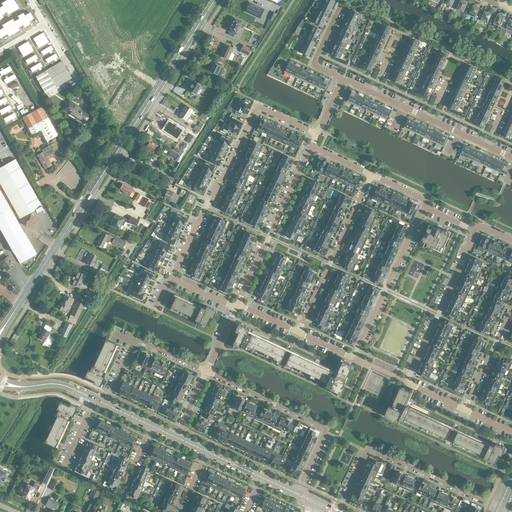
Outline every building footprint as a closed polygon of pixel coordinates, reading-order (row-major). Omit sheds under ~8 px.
[(0,18),(3,17),(2,14),(7,11),(8,14),(19,8),(18,6),(14,0),(7,0),(2,3),(3,6),(0,7),(0,18)] [(106,84),(121,76),(81,0),(48,0),(100,98),(111,92),(106,84)] [(457,0),(454,8),(463,12),(468,3),(468,2),(468,1),(467,1),(467,0),(466,0),(464,0),(463,1),(461,0),(461,1),(459,0),(457,0)] [(328,13),(331,7),(322,2),(319,9),(328,13)] [(255,16),(259,8),(248,3),(247,7),(245,12),(255,16)] [(478,19),(482,10),(479,9),(480,8),(477,7),(478,7),(478,6),(477,5),(476,4),(475,4),(474,4),(474,5),(473,5),(473,7),(470,11),(469,15),(478,19)] [(325,20),(328,13),(319,9),(315,15),(325,20)] [(351,10),(348,15),(358,19),(361,14),(351,10)] [(487,23),(489,20),(491,15),(492,14),(492,13),(492,12),(491,12),(491,11),(490,11),(489,11),(488,11),(488,12),(487,12),(485,11),(485,12),(482,11),(482,10),(478,19),(487,23)] [(502,30),(507,19),(507,18),(507,19),(505,17),(503,16),(503,15),(503,14),(503,13),(502,13),(501,13),(501,12),(500,12),(500,13),(499,13),(499,14),(496,18),(494,23),(493,26),(502,30)] [(4,28),(0,30),(0,37),(7,33),(9,36),(19,30),(18,27),(23,24),(24,27),(30,24),(28,21),(33,18),(30,13),(25,16),(24,13),(18,16),(20,19),(15,22),(13,19),(3,25),(4,28)] [(322,27),(325,20),(315,15),(312,22),(322,27)] [(358,19),(348,15),(346,20),(356,24),(354,23),(356,19),(358,20),(358,19)] [(230,26),(228,31),(230,31),(228,34),(234,37),(235,34),(236,34),(240,27),(243,28),(245,24),(241,23),(242,22),(234,18),(232,23),(230,26)] [(502,30),(507,32),(508,29),(511,31),(511,19),(510,19),(510,20),(508,19),(507,19),(502,30)] [(354,29),(356,24),(346,20),(344,24),(354,29)] [(388,34),(390,28),(380,23),(377,29),(388,34)] [(352,34),(354,29),(344,24),(341,29),(352,34)] [(311,25),(308,32),(317,36),(321,29),(311,25)] [(349,39),(352,34),(341,29),(339,34),(349,39)] [(386,38),(388,34),(377,29),(375,33),(386,38)] [(314,43),(317,36),(308,32),(305,38),(314,43)] [(384,43),(386,38),(375,33),(377,34),(375,39),(384,43)] [(347,44),(349,39),(339,34),(337,39),(347,44)] [(409,37),(407,42),(418,47),(420,42),(409,37)] [(311,49),(314,43),(305,38),(302,45),(311,49)] [(347,44),(337,39),(335,44),(345,49),(347,44)] [(381,47),(384,43),(375,39),(373,43),(381,47)] [(418,47),(407,42),(405,47),(415,52),(418,47)] [(379,52),(381,47),(373,43),(370,48),(379,52)] [(222,50),(220,55),(228,59),(233,48),(225,44),(222,50)] [(342,54),(345,49),(335,44),(332,49),(342,54)] [(251,49),(243,45),(240,52),(248,55),(251,49)] [(311,49),(302,45),(299,51),(308,56),(311,49)] [(415,52),(405,47),(403,52),(413,57),(415,52)] [(377,57),(379,52),(370,48),(368,52),(377,57)] [(342,54),(332,49),(330,54),(331,55),(340,59),(342,54)] [(447,55),(437,50),(434,55),(445,60),(447,55)] [(375,61),(377,57),(368,52),(366,57),(365,56),(364,56),(375,61)] [(413,57),(403,52),(401,56),(411,61),(413,57)] [(443,65),(445,60),(434,55),(436,56),(434,61),(443,65)] [(373,66),(375,61),(364,56),(362,61),(373,66)] [(411,61),(401,56),(398,61),(409,66),(411,61)] [(35,76),(45,93),(72,78),(62,61),(35,76)] [(220,76),(224,68),(221,67),(221,66),(221,65),(213,61),(212,63),(213,64),(210,71),(209,71),(217,75),(217,74),(220,76)] [(371,71),(373,66),(362,61),(360,66),(371,71)] [(409,66),(398,61),(396,66),(407,71),(409,66)] [(440,69),(443,65),(434,61),(432,65),(430,64),(440,69)] [(290,75),(295,66),(288,63),(284,72),(290,75)] [(438,74),(440,69),(430,64),(428,69),(438,74)] [(466,64),(464,69),(475,74),(477,69),(466,64)] [(297,78),(301,69),(295,66),(290,75),(297,78)] [(407,71),(396,66),(394,70),(405,75),(407,71)] [(303,81),(308,72),(301,69),(297,78),(303,81)] [(436,79),(438,74),(428,69),(426,74),(436,79)] [(475,74),(464,69),(462,74),(472,79),(475,74)] [(405,75),(394,70),(392,75),(403,80),(405,75)] [(310,84),(314,75),(308,72),(303,81),(310,84)] [(434,83),(436,79),(426,74),(427,75),(425,79),(424,78),(423,78),(434,83)] [(472,79),(462,74),(460,78),(470,83),(472,79)] [(316,87),(321,78),(314,75),(310,84),(316,87)] [(403,80),(392,75),(390,80),(400,85),(403,80)] [(495,76),(493,81),(503,85),(502,85),(505,80),(495,76)] [(323,91),(328,80),(325,79),(324,79),(321,78),(316,87),(323,91)] [(432,88),(434,83),(423,78),(421,83),(432,88)] [(470,83),(460,78),(457,83),(468,88),(466,87),(468,83),(470,84),(470,83)] [(200,86),(201,85),(203,87),(205,84),(199,81),(198,83),(197,82),(194,81),(192,84),(190,86),(188,90),(191,92),(192,93),(192,92),(193,93),(195,94),(200,86)] [(500,90),(503,85),(493,81),(491,86),(500,90)] [(430,92),(432,88),(421,83),(419,88),(430,92)] [(468,88),(457,83),(455,88),(466,93),(468,88)] [(498,96),(500,90),(491,86),(488,91),(498,96)] [(427,97),(430,92),(419,88),(417,92),(427,97)] [(466,93),(455,88),(453,92),(464,97),(466,93)] [(353,105),(358,95),(354,94),(355,93),(351,91),(346,101),(353,105)] [(495,101),(498,96),(488,91),(486,96),(495,101)] [(464,97),(453,92),(451,97),(460,101),(462,97),(464,97)] [(360,108),(364,98),(358,95),(353,105),(360,108)] [(493,106),(495,101),(486,96),(483,101),(493,106)] [(458,105),(460,101),(451,97),(449,101),(459,106),(458,105)] [(366,111),(371,101),(364,98),(360,108),(366,111)] [(241,105),(239,104),(235,112),(241,115),(242,112),(245,113),(248,108),(250,103),(248,103),(249,101),(246,100),(245,101),(243,100),(241,105)] [(84,122),(85,122),(90,114),(81,109),(81,110),(76,106),(77,105),(70,101),(65,109),(70,113),(71,112),(74,114),(74,115),(84,122)] [(373,114),(377,104),(371,101),(366,111),(373,114)] [(459,106),(449,101),(447,106),(457,111),(459,106)] [(491,111),(493,106),(483,101),(481,106),(491,111)] [(172,102),(168,106),(174,112),(178,109),(172,102)] [(379,117),(384,107),(377,104),(373,114),(379,117)] [(186,105),(185,105),(184,105),(184,106),(183,106),(183,107),(183,108),(184,108),(182,110),(195,119),(196,117),(194,115),(193,115),(190,113),(193,110),(186,105)] [(22,117),(27,126),(47,115),(42,106),(22,117)] [(488,116),(491,111),(481,106),(478,112),(488,116)] [(386,120),(390,110),(384,107),(379,117),(386,120)] [(195,119),(182,110),(181,112),(180,112),(179,112),(179,113),(179,114),(179,115),(179,116),(181,117),(181,118),(183,120),(184,119),(186,120),(188,117),(191,118),(191,119),(194,121),(195,119)] [(486,121),(488,116),(478,112),(476,117),(486,121)] [(242,123),(235,120),(236,117),(231,114),(229,117),(231,118),(228,123),(239,129),(242,123)] [(486,121),(476,117),(478,118),(475,123),(483,126),(485,121),(486,121)] [(410,131),(414,122),(408,118),(403,128),(410,131)] [(19,122),(11,127),(23,148),(32,143),(55,131),(49,120),(46,121),(47,124),(27,136),(19,122)] [(261,134),(267,122),(261,120),(258,125),(256,128),(257,128),(256,131),(261,134)] [(266,136),(272,125),(267,122),(261,134),(262,134),(263,131),(267,134),(266,136)] [(416,134),(421,125),(414,122),(410,131),(416,134)] [(171,123),(166,131),(176,137),(181,130),(177,127),(175,126),(176,126),(175,126),(171,123)] [(237,134),(239,129),(228,123),(226,129),(224,128),(223,131),(228,134),(229,131),(237,134)] [(271,138),(276,127),(272,125),(266,136),(271,138)] [(423,137),(427,128),(421,125),(416,134),(423,137)] [(276,140),(281,129),(276,127),(271,138),(276,140)] [(429,140),(434,131),(427,128),(423,137),(429,140)] [(281,143),(286,131),(281,129),(276,140),(281,143)] [(511,139),(511,136),(511,133),(505,130),(505,131),(503,136),(511,139)] [(286,145),(291,133),(286,131),(281,143),(286,145)] [(436,143),(440,134),(434,131),(429,140),(436,143)] [(291,146),(296,135),(291,133),(286,145),(286,144),(291,146)] [(443,146),(447,137),(440,134),(436,143),(443,146)] [(221,135),(219,140),(228,145),(231,139),(221,135)] [(302,138),(296,135),(291,146),(296,149),(298,147),(300,144),(299,143),(302,138)] [(228,145),(219,140),(216,145),(225,150),(228,145)] [(152,152),(157,146),(150,141),(146,147),(152,152)] [(251,141),(249,146),(260,152),(263,146),(251,141)] [(225,150),(216,145),(214,150),(223,155),(225,150)] [(467,158),(471,148),(464,145),(460,155),(467,158)] [(43,164),(48,161),(47,159),(54,155),(55,157),(61,154),(56,146),(38,155),(43,164)] [(260,152),(249,146),(247,151),(256,155),(258,151),(260,152)] [(473,161),(478,151),(471,148),(467,158),(473,161)] [(223,155),(214,150),(212,155),(221,159),(223,155)] [(254,160),(256,155),(247,151),(244,156),(254,160)] [(480,164),(484,154),(478,151),(473,161),(480,164)] [(281,153),(278,159),(289,164),(292,159),(281,153)] [(486,167),(491,157),(484,154),(480,164),(486,167)] [(221,159),(212,155),(209,161),(218,165),(221,159)] [(251,165),(254,160),(244,156),(242,161),(251,165)] [(493,170),(497,160),(491,157),(486,167),(493,170)] [(21,218),(22,219),(27,216),(27,215),(37,209),(38,211),(46,206),(45,204),(42,206),(15,159),(0,167),(0,183),(20,218),(21,218)] [(287,169),(289,164),(278,159),(276,164),(287,169)] [(320,173),(325,162),(320,159),(317,164),(315,167),(316,167),(315,168),(321,171),(320,173)] [(499,173),(504,164),(497,160),(493,170),(499,173)] [(205,161),(203,167),(212,172),(215,166),(205,161)] [(249,170),(251,165),(242,161),(240,165),(249,170)] [(328,177),(333,166),(328,163),(327,166),(324,165),(326,162),(325,162),(320,173),(328,177)] [(285,174),(287,169),(276,164),(273,169),(285,174)] [(247,174),(249,170),(240,165),(238,170),(249,175),(247,174)] [(333,179),(338,168),(333,166),(328,177),(333,179)] [(212,172),(203,167),(200,172),(209,176),(212,172)] [(338,179),(343,170),(338,168),(333,179),(334,177),(338,179)] [(285,174),(273,169),(271,173),(273,174),(283,179),(285,174)] [(249,175),(238,170),(235,175),(247,180),(249,175)] [(342,184),(348,172),(343,170),(338,179),(343,181),(342,184)] [(207,181),(209,176),(200,172),(198,177),(207,181)] [(347,186),(353,175),(348,172),(342,184),(347,186)] [(280,183),(283,179),(273,174),(271,179),(269,178),(280,183)] [(247,180),(235,175),(233,179),(245,185),(247,180)] [(358,177),(353,175),(347,186),(353,189),(354,186),(355,187),(356,183),(355,183),(358,177)] [(205,186),(207,181),(198,177),(196,182),(205,186)] [(278,189),(280,183),(269,178),(267,183),(278,189)] [(245,185),(233,179),(231,184),(232,185),(232,184),(240,188),(242,184),(245,185)] [(310,179),(307,185),(319,190),(321,184),(310,179)] [(202,192),(205,186),(196,182),(193,188),(202,192)] [(276,194),(278,189),(267,183),(264,188),(276,194)] [(241,189),(240,188),(232,184),(232,185),(230,189),(241,195),(241,194),(239,193),(241,189)] [(319,190),(307,185),(305,190),(316,195),(319,190)] [(126,187),(119,198),(126,202),(130,194),(136,198),(138,194),(126,187)] [(377,201),(382,190),(377,187),(374,193),(373,192),(372,195),(373,196),(371,198),(377,201)] [(276,194),(264,188),(262,193),(273,198),(276,194)] [(241,195),(230,189),(227,194),(239,200),(241,195)] [(174,203),(178,195),(167,190),(163,197),(169,200),(169,201),(174,203)] [(316,196),(316,195),(305,190),(303,195),(312,199),(314,195),(316,196)] [(382,203),(387,192),(382,190),(377,201),(382,203)] [(387,205),(392,193),(392,194),(387,192),(382,203),(387,205)] [(139,202),(143,196),(138,193),(134,200),(139,202)] [(271,203),(273,198),(262,193),(260,198),(271,203)] [(336,198),(347,203),(350,198),(341,193),(338,199),(336,198)] [(392,207),(397,195),(392,193),(387,205),(387,206),(387,205),(392,207)] [(239,200),(227,194),(225,199),(236,204),(239,200)] [(0,227),(20,264),(37,254),(25,233),(17,237),(15,233),(20,230),(0,195),(0,227)] [(310,204),(312,199),(303,195),(300,200),(312,205),(310,204)] [(397,209),(402,198),(397,195),(392,207),(397,209)] [(146,208),(146,207),(150,201),(146,198),(142,205),(146,208)] [(271,203),(260,198),(261,199),(259,203),(268,208),(270,203),(271,203)] [(345,208),(347,203),(336,198),(333,203),(345,208)] [(408,200),(402,198),(397,209),(405,213),(410,202),(409,204),(406,203),(408,200)] [(236,204),(225,199),(223,204),(234,209),(232,208),(234,204),(236,205),(236,204)] [(312,205),(300,200),(298,205),(309,210),(312,205)] [(416,204),(410,202),(405,213),(411,216),(412,212),(413,213),(414,210),(414,209),(416,204)] [(266,212),(268,208),(259,203),(257,208),(255,207),(266,212)] [(342,213),(345,208),(333,203),(331,208),(342,213)] [(234,209),(223,204),(220,209),(226,212),(226,213),(229,214),(232,215),(234,209)] [(309,210),(298,205),(296,210),(307,215),(309,210)] [(264,217),(266,212),(255,207),(252,212),(264,217)] [(366,207),(364,213),(375,218),(378,213),(366,207)] [(340,218),(342,213),(331,208),(333,209),(331,213),(329,212),(329,213),(340,218)] [(307,215),(296,210),(294,215),(306,220),(304,219),(306,215),(307,215)] [(261,222),(264,217),(252,212),(254,213),(252,217),(250,216),(261,222)] [(338,223),(340,218),(329,213),(326,218),(338,223)] [(375,218),(364,213),(361,218),(373,223),(375,218)] [(35,221),(33,216),(31,214),(27,216),(22,219),(26,226),(35,221)] [(128,222),(129,220),(115,214),(113,219),(110,225),(119,229),(121,224),(123,225),(125,222),(125,221),(127,222),(128,222)] [(177,214),(174,219),(183,224),(186,218),(177,214)] [(306,220),(294,215),(292,220),(303,225),(306,220)] [(136,226),(138,221),(139,220),(131,216),(128,222),(136,226)] [(259,227),(261,222),(250,216),(248,222),(250,223),(250,224),(253,225),(259,227)] [(221,220),(215,217),(213,223),(224,228),(226,222),(224,221),(224,220),(221,219),(221,220)] [(335,228),(338,223),(326,218),(324,223),(335,228)] [(373,223),(361,218),(359,223),(371,228),(373,223)] [(183,224),(174,219),(171,224),(181,229),(183,224)] [(303,225),(292,220),(290,225),(301,230),(303,225)] [(224,228),(213,223),(210,227),(222,232),(224,228)] [(333,233),(335,228),(324,223),(326,224),(324,229),(321,227),(333,233)] [(371,228),(359,223),(360,223),(358,228),(367,232),(369,228),(370,228),(371,228)] [(393,228),(404,233),(407,228),(398,223),(395,229),(393,228)] [(178,234),(181,229),(171,224),(169,229),(178,234)] [(301,230),(290,225),(288,229),(299,235),(299,234),(297,233),(299,229),(301,230)] [(222,232),(210,227),(208,232),(219,237),(222,232)] [(333,233),(321,227),(319,232),(330,238),(332,233),(333,233)] [(444,247),(450,235),(446,233),(446,231),(437,227),(436,229),(433,227),(433,229),(429,227),(423,239),(424,239),(422,243),(432,248),(432,246),(441,250),(443,246),(444,247)] [(365,237),(367,232),(358,228),(355,233),(367,238),(365,237)] [(402,238),(404,233),(393,228),(391,233),(402,238)] [(178,234),(169,229),(167,234),(176,238),(178,234)] [(296,240),(299,235),(288,229),(285,235),(291,238),(290,239),(293,240),(294,239),(296,240)] [(243,230),(240,236),(252,241),(254,236),(249,233),(249,232),(246,231),(243,230)] [(97,245),(102,248),(106,241),(108,242),(109,241),(112,243),(122,249),(125,243),(115,237),(112,236),(109,234),(109,235),(103,232),(97,245)] [(219,237),(208,232),(206,237),(217,242),(219,237)] [(328,243),(330,238),(319,232),(316,237),(328,243)] [(367,238),(355,233),(353,238),(364,244),(367,238)] [(400,243),(402,238),(391,233),(389,237),(388,237),(400,243)] [(173,244),(176,238),(167,234),(164,240),(173,244)] [(249,246),(252,241),(240,236),(238,241),(249,246)] [(491,243),(488,242),(489,239),(489,238),(487,238),(484,236),(481,241),(480,241),(479,244),(480,244),(477,250),(483,252),(484,250),(487,251),(491,243)] [(217,242),(206,237),(204,241),(203,241),(215,247),(217,242)] [(328,243),(316,237),(314,242),(325,247),(328,243)] [(400,243),(388,237),(386,242),(398,248),(397,247),(399,243),(400,243)] [(364,244),(353,238),(351,243),(362,249),(364,244)] [(492,254),(498,242),(494,241),(493,240),(492,240),(491,243),(487,251),(492,254)] [(160,241),(157,247),(167,252),(169,246),(160,241)] [(215,247),(203,241),(201,246),(212,251),(210,250),(212,246),(215,247)] [(247,252),(249,246),(238,241),(236,246),(247,252)] [(323,253),(325,247),(314,242),(311,248),(314,249),(314,250),(317,251),(317,250),(323,253)] [(395,253),(398,248),(386,242),(385,242),(386,243),(384,247),(395,253)] [(497,256),(502,245),(500,243),(499,243),(498,243),(498,242),(492,254),(497,256)] [(362,249),(351,243),(348,249),(359,254),(362,249)] [(506,258),(509,251),(506,250),(508,247),(507,247),(506,246),(502,245),(497,256),(506,260),(507,258),(506,258)] [(212,251),(201,246),(198,251),(210,256),(212,251)] [(245,256),(247,252),(236,246),(233,251),(245,256)] [(167,252),(157,247),(155,252),(164,256),(166,252),(167,252)] [(393,258),(395,253),(384,247),(382,252),(393,258)] [(359,254),(348,249),(349,249),(347,254),(356,258),(358,254),(359,254)] [(210,256),(198,251),(196,255),(205,260),(207,255),(210,256)] [(242,261),(245,256),(233,251),(231,256),(243,262),(242,261)] [(162,261),(164,256),(155,252),(153,257),(162,261)] [(391,263),(393,258),(382,252),(384,253),(381,259),(379,258),(391,263)] [(94,259),(96,256),(89,253),(84,262),(91,265),(91,264),(95,266),(96,264),(98,260),(94,259)] [(276,255),(274,260),(285,265),(283,264),(287,256),(280,253),(279,256),(276,255)] [(358,259),(356,258),(347,254),(344,259),(356,264),(358,259)] [(203,264),(205,260),(196,255),(194,260),(205,266),(205,265),(203,264)] [(0,262),(6,270),(10,267),(8,265),(12,262),(8,256),(2,260),(1,258),(0,258),(0,262)] [(241,267),(243,262),(231,256),(232,257),(230,261),(241,267)] [(471,258),(469,262),(481,267),(483,262),(472,256),(472,257),(471,257),(471,258)] [(160,266),(162,261),(153,257),(151,262),(160,266)] [(388,268),(391,263),(379,258),(377,263),(388,268)] [(353,269),(356,264),(344,259),(342,264),(345,265),(343,268),(350,271),(351,268),(353,269)] [(205,266),(194,260),(192,265),(203,270),(205,266)] [(285,265),(274,260),(271,265),(283,270),(285,265)] [(238,272),(241,267),(230,261),(227,267),(238,272)] [(157,272),(160,266),(151,262),(148,268),(157,272)] [(480,267),(481,267),(469,262),(468,264),(468,265),(468,266),(467,265),(467,266),(467,267),(478,272),(476,271),(478,266),(480,267)] [(388,268),(377,263),(378,263),(376,268),(375,267),(386,273),(385,272),(387,268),(388,268)] [(102,264),(98,273),(105,277),(108,272),(106,271),(108,267),(102,264)] [(304,264),(300,272),(311,278),(314,273),(311,271),(312,268),(304,264)] [(199,279),(203,270),(192,265),(189,270),(192,272),(191,275),(199,279)] [(283,270),(271,265),(269,270),(268,269),(268,270),(280,275),(283,270)] [(236,277),(238,272),(227,267),(225,272),(236,277)] [(384,277),(386,273),(375,267),(372,272),(384,277)] [(478,272),(467,267),(466,270),(465,270),(465,271),(476,277),(478,272)] [(144,268),(141,274),(151,278),(153,272),(144,268)] [(280,275),(268,270),(266,275),(277,280),(279,275),(280,275)] [(72,284),(80,287),(86,275),(78,271),(72,284)] [(338,273),(335,278),(347,283),(351,275),(342,271),(341,274),(338,273)] [(472,285),(476,277),(465,271),(465,272),(468,273),(466,276),(463,274),(463,275),(463,276),(462,276),(463,276),(461,279),(472,285)] [(234,282),(236,277),(225,272),(222,277),(234,282)] [(309,283),(311,278),(300,272),(297,278),(309,283)] [(381,282),(384,277),(372,272),(369,280),(377,284),(379,281),(381,282)] [(511,279),(511,278),(511,275),(507,273),(505,276),(503,275),(501,281),(511,286),(511,285),(511,279)] [(150,279),(151,278),(141,274),(139,279),(148,283),(150,279)] [(277,280),(266,275),(263,280),(275,285),(277,280)] [(231,287),(234,282),(222,277),(220,282),(231,287)] [(306,288),(309,283),(297,278),(295,283),(307,288),(306,288)] [(347,283),(335,278),(333,283),(345,288),(347,283)] [(148,283),(139,279),(137,284),(146,288),(148,283)] [(472,285),(461,279),(461,280),(460,280),(461,280),(460,281),(460,282),(459,284),(470,289),(472,285)] [(275,285),(263,280),(261,285),(272,290),(275,285)] [(510,289),(511,286),(501,281),(497,289),(498,289),(505,293),(505,292),(507,290),(509,291),(510,290),(510,289),(511,289),(510,289)] [(229,293),(231,287),(220,282),(217,288),(220,289),(219,290),(223,291),(223,290),(229,293)] [(307,288),(295,283),(296,283),(294,288),(305,293),(307,288)] [(345,288),(333,283),(331,287),(330,287),(342,292),(340,291),(342,287),(345,288)] [(367,283),(364,291),(375,296),(377,291),(374,290),(376,287),(367,283)] [(144,293),(146,288),(137,284),(134,289),(144,293)] [(470,289),(459,284),(457,287),(457,288),(457,289),(468,294),(470,289)] [(272,290),(261,285),(259,290),(270,296),(272,290)] [(342,292),(330,287),(328,292),(339,297),(342,292)] [(303,298),(305,293),(294,288),(292,292),(303,298)] [(141,299),(144,293),(134,289),(132,295),(134,296),(134,297),(138,299),(138,298),(141,299)] [(464,303),(468,294),(457,289),(459,290),(458,293),(455,292),(455,293),(454,294),(453,297),(464,303)] [(507,293),(505,292),(505,293),(498,289),(496,294),(505,298),(506,296),(507,296),(506,295),(507,295),(507,294),(507,293)] [(267,301),(270,296),(259,290),(256,296),(262,299),(261,299),(264,301),(265,300),(267,301)] [(373,301),(375,296),(364,291),(361,296),(373,301)] [(301,303),(303,298),(292,292),(291,293),(294,294),(292,298),(289,297),(301,303)] [(339,297),(328,292),(326,297),(337,302),(339,297)] [(496,294),(494,293),(492,298),(503,303),(503,302),(504,301),(505,298),(496,294)] [(201,307),(176,295),(171,307),(186,314),(195,318),(195,320),(199,322),(198,322),(206,326),(210,316),(212,317),(216,310),(206,306),(205,308),(201,307)] [(68,309),(73,299),(66,296),(63,302),(60,301),(57,308),(63,311),(65,307),(68,309)] [(370,307),(373,301),(361,296),(359,301),(370,307)] [(298,308),(301,303),(289,297),(287,302),(298,308)] [(337,302),(326,297),(323,301),(335,307),(337,302)] [(464,303),(453,297),(452,298),(452,299),(452,300),(451,302),(462,307),(464,303)] [(503,303),(492,298),(489,303),(501,308),(502,305),(503,304),(503,303)] [(84,304),(77,301),(71,313),(71,314),(78,318),(84,304)] [(335,307),(323,301),(321,306),(330,311),(333,306),(335,307)] [(368,312),(370,307),(359,301),(357,306),(356,306),(368,312)] [(296,313),(298,308),(287,302),(289,303),(286,309),(287,309),(286,310),(290,311),(290,310),(296,313)] [(462,307),(451,302),(449,305),(449,306),(448,306),(448,307),(457,311),(460,306),(462,307)] [(501,308),(489,303),(487,307),(498,313),(500,310),(500,309),(501,308)] [(328,315),(330,311),(321,306),(319,311),(330,316),(328,315)] [(368,312),(356,306),(353,311),(366,316),(365,316),(367,311),(368,312)] [(453,320),(457,311),(448,307),(446,313),(449,314),(447,317),(453,320)] [(497,316),(498,313),(487,307),(485,313),(496,318),(496,317),(497,316)] [(330,316),(319,311),(317,316),(328,321),(330,316)] [(363,321),(366,316),(353,311),(354,311),(352,316),(363,321)] [(485,313),(482,317),(482,318),(493,322),(493,323),(494,323),(494,322),(494,321),(495,321),(494,321),(496,318),(485,313)] [(326,326),(328,321),(317,316),(314,321),(318,323),(316,326),(326,331),(328,327),(326,326)] [(361,327),(363,321),(352,316),(349,321),(361,327)] [(482,318),(482,317),(479,322),(481,323),(491,327),(492,324),(492,323),(493,323),(493,322),(482,318)] [(442,321),(439,327),(450,332),(453,327),(451,326),(452,323),(446,320),(444,323),(442,321)] [(358,332),(361,327),(349,321),(347,326),(358,332)] [(291,350),(290,350),(287,348),(286,348),(285,347),(269,340),(252,332),(248,330),(248,328),(241,325),(238,323),(234,331),(238,332),(232,344),(233,344),(240,347),(240,346),(245,348),(325,385),(325,386),(329,388),(340,393),(341,394),(344,386),(342,385),(351,365),(343,361),(342,361),(337,372),(335,371),(332,369),(331,369),(293,351),(291,350)] [(488,332),(491,327),(481,323),(478,331),(484,334),(485,331),(488,332)] [(61,334),(66,337),(70,328),(65,325),(61,334)] [(356,337),(358,332),(347,326),(345,331),(356,337)] [(450,332),(439,327),(439,328),(438,328),(438,329),(437,332),(448,337),(450,332)] [(42,339),(45,341),(49,344),(53,337),(54,338),(58,332),(52,328),(50,332),(44,328),(38,337),(39,337),(39,338),(41,340),(42,339)] [(354,342),(356,337),(345,331),(342,337),(345,338),(344,339),(347,340),(348,339),(354,342)] [(448,337),(437,332),(436,333),(436,334),(435,334),(436,334),(434,336),(446,342),(448,337)] [(474,333),(471,340),(471,341),(482,346),(484,341),(481,340),(483,337),(474,333)] [(442,350),(446,342),(434,336),(433,340),(432,341),(432,342),(435,343),(433,346),(431,345),(442,350)] [(118,345),(117,344),(106,339),(104,343),(101,350),(98,355),(96,359),(93,366),(92,366),(90,370),(88,369),(86,373),(85,376),(94,381),(93,383),(100,386),(105,377),(104,376),(106,372),(105,372),(117,347),(119,348),(121,346),(118,345)] [(482,346),(471,341),(468,346),(470,347),(480,351),(482,346)] [(442,350),(431,345),(430,345),(430,346),(430,347),(428,350),(440,355),(442,350)] [(477,356),(480,351),(470,347),(468,351),(477,356)] [(440,355),(428,350),(428,351),(427,352),(426,354),(437,360),(440,355)] [(478,356),(477,356),(468,351),(467,351),(464,356),(467,357),(467,356),(476,361),(476,360),(477,360),(476,360),(477,359),(478,356)] [(146,368),(150,360),(147,358),(149,355),(148,355),(149,354),(146,353),(146,354),(143,353),(142,354),(142,355),(140,359),(139,358),(137,361),(139,362),(147,366),(146,368)] [(437,360),(426,354),(425,357),(424,358),(425,358),(424,359),(427,361),(425,363),(422,362),(434,367),(432,366),(435,359),(437,360)] [(474,364),(476,361),(467,356),(467,357),(465,361),(464,361),(474,366),(474,365),(474,364),(475,364),(474,364)] [(155,372),(160,361),(156,359),(155,358),(154,358),(153,361),(150,360),(146,368),(155,372)] [(504,358),(503,361),(500,360),(497,365),(506,370),(510,361),(504,358)] [(161,361),(160,361),(155,372),(163,376),(167,368),(164,366),(165,365),(165,364),(166,364),(166,363),(165,363),(165,362),(161,360),(161,361)] [(473,366),(474,366),(464,361),(465,361),(462,360),(460,365),(471,371),(473,367),(473,366)] [(434,367),(422,362),(422,363),(422,364),(421,364),(422,364),(420,367),(431,372),(434,367)] [(470,374),(471,371),(460,365),(456,374),(464,378),(465,377),(466,375),(469,376),(469,375),(470,374)] [(504,375),(506,370),(497,365),(496,368),(495,369),(496,369),(495,370),(495,369),(495,370),(503,374),(504,375)] [(431,373),(431,372),(420,367),(417,373),(419,373),(418,373),(423,376),(426,378),(426,377),(427,377),(429,372),(431,373)] [(182,370),(179,375),(191,380),(193,375),(182,370)] [(499,383),(499,382),(503,374),(495,370),(494,370),(492,373),(492,374),(492,375),(491,375),(494,377),(493,379),(493,380),(499,383)] [(467,379),(465,377),(464,378),(456,374),(454,379),(465,384),(467,381),(467,380),(467,379)] [(189,383),(191,380),(179,375),(181,376),(179,381),(179,380),(178,380),(188,385),(189,385),(189,384),(189,383)] [(501,383),(499,382),(499,383),(493,380),(493,379),(490,378),(489,381),(488,382),(489,382),(488,382),(488,383),(499,388),(501,383)] [(188,385),(178,380),(176,379),(174,384),(185,389),(188,385)] [(465,384),(454,379),(451,384),(453,385),(452,388),(458,391),(460,388),(462,389),(465,384)] [(124,395),(129,384),(123,381),(121,386),(118,384),(115,391),(122,394),(123,395),(124,395)] [(499,388),(488,383),(488,384),(487,384),(487,385),(486,388),(497,393),(499,388)] [(128,397),(133,387),(133,388),(128,386),(129,384),(124,395),(127,396),(127,397),(127,396),(128,397)] [(183,394),(185,389),(174,384),(172,389),(183,394)] [(214,385),(212,390),(223,396),(225,391),(214,385)] [(134,399),(138,390),(133,387),(128,397),(129,397),(129,396),(129,397),(130,397),(131,397),(134,399)] [(412,392),(401,387),(392,406),(390,405),(385,415),(399,421),(400,419),(404,421),(404,422),(446,441),(451,444),(484,459),(485,457),(489,459),(488,459),(496,463),(500,454),(502,455),(506,448),(496,443),(495,444),(492,443),(491,444),(458,428),(457,430),(453,428),(454,427),(411,407),(411,406),(406,404),(412,392)] [(495,398),(497,393),(486,388),(485,389),(485,388),(485,389),(485,390),(483,393),(495,398)] [(181,399),(183,394),(172,389),(168,397),(177,401),(178,398),(181,399)] [(139,401),(143,392),(138,390),(134,399),(135,399),(135,400),(136,400),(139,401)] [(223,396),(212,390),(210,393),(210,394),(210,395),(220,400),(220,399),(219,399),(221,395),(223,396)] [(143,403),(148,394),(143,392),(139,401),(140,402),(143,403)] [(495,398),(483,393),(481,398),(484,399),(482,402),(491,406),(495,398)] [(148,406),(153,395),(153,396),(148,394),(143,403),(145,404),(148,405),(148,406)] [(159,398),(153,395),(148,406),(149,407),(150,407),(157,410),(160,404),(157,402),(159,398)] [(220,400),(210,395),(210,396),(209,398),(209,399),(208,399),(209,399),(208,400),(217,404),(220,400)] [(242,413),(247,401),(245,404),(243,403),(244,400),(244,399),(242,398),(241,399),(238,397),(238,398),(238,399),(237,400),(237,399),(237,400),(235,404),(234,403),(233,406),(234,406),(233,409),(242,413)] [(217,404),(208,400),(207,403),(206,404),(206,405),(215,409),(217,404)] [(69,406),(60,401),(56,409),(58,409),(56,414),(58,414),(47,437),(45,441),(45,442),(55,447),(59,448),(61,446),(58,445),(72,416),(73,416),(77,407),(70,403),(69,406)] [(247,415),(252,403),(250,402),(249,402),(248,402),(248,401),(247,401),(247,402),(247,401),(242,413),(243,411),(247,413),(246,415),(247,415)] [(254,419),(258,410),(256,409),(257,406),(256,406),(255,405),(254,405),(255,404),(252,403),(247,415),(254,419)] [(177,409),(168,405),(167,408),(164,414),(165,414),(165,415),(165,414),(166,415),(173,418),(177,409)] [(212,417),(215,409),(206,405),(205,408),(204,409),(204,410),(206,411),(205,414),(212,417)] [(263,423),(268,411),(267,411),(268,410),(264,408),(264,409),(263,409),(262,409),(262,410),(261,412),(258,410),(254,419),(263,423)] [(268,425),(273,414),(273,413),(272,413),(271,413),(268,411),(263,423),(268,425)] [(273,427),(278,416),(277,415),(277,416),(276,415),(273,414),(268,425),(273,427)] [(281,431),(286,419),(283,418),(282,418),(282,417),(281,417),(279,420),(277,419),(278,416),(273,427),(281,431)] [(100,434),(106,422),(105,422),(104,422),(104,421),(104,422),(97,418),(94,425),(97,426),(96,429),(101,431),(100,434)] [(206,426),(207,423),(198,419),(194,428),(201,431),(202,432),(203,432),(206,426)] [(286,419),(281,431),(282,429),(290,433),(293,426),(290,425),(291,424),(291,423),(291,422),(290,422),(291,421),(287,419),(287,420),(286,419)] [(105,436),(111,425),(110,424),(109,424),(106,422),(100,434),(105,436)] [(111,437),(115,428),(112,426),(111,426),(110,426),(111,425),(105,436),(106,436),(106,435),(111,437)] [(220,440),(225,429),(220,426),(219,429),(216,427),(212,436),(218,439),(219,440),(220,440)] [(116,439),(120,430),(117,429),(117,428),(117,429),(116,428),(115,428),(111,437),(116,439)] [(307,428),(303,437),(314,442),(317,437),(314,435),(315,432),(307,428)] [(225,443),(231,431),(225,429),(220,440),(224,442),(225,442),(225,443),(225,442),(225,443)] [(121,442),(125,432),(122,431),(121,430),(120,430),(116,439),(121,442)] [(231,444),(235,435),(230,433),(231,431),(225,443),(226,443),(226,442),(227,442),(228,443),(227,443),(228,443),(231,444)] [(125,446),(130,435),(127,433),(126,433),(125,433),(125,432),(121,442),(125,444),(124,446),(125,446)] [(135,437),(130,435),(125,446),(130,448),(135,437)] [(236,446),(240,437),(235,435),(231,444),(231,445),(232,445),(233,445),(236,446)] [(241,449),(245,440),(240,437),(236,446),(236,447),(237,447),(238,447),(241,449)] [(314,442),(303,437),(302,437),(305,438),(302,443),(312,447),(313,444),(314,443),(314,442)] [(245,451),(250,442),(245,440),(241,449),(242,450),(245,451)] [(86,446),(97,451),(99,446),(88,441),(87,444),(87,445),(86,445),(86,446)] [(250,453),(255,444),(250,442),(245,451),(246,451),(247,452),(250,453)] [(312,447),(302,443),(300,448),(309,452),(311,449),(311,448),(312,447)] [(255,456),(260,446),(255,444),(250,453),(251,454),(252,454),(255,456)] [(97,452),(97,451),(86,446),(85,447),(85,448),(85,449),(84,451),(93,455),(95,451),(97,452)] [(155,460),(160,449),(159,448),(155,446),(154,449),(151,448),(147,456),(155,460)] [(260,458),(265,447),(265,446),(264,449),(260,446),(255,456),(256,456),(257,456),(257,457),(257,456),(260,458)] [(269,461),(272,454),(271,454),(269,453),(271,449),(265,447),(260,458),(261,458),(262,459),(265,460),(266,459),(269,461)] [(309,452),(300,448),(298,452),(307,456),(309,454),(309,453),(309,452)] [(160,463),(165,451),(164,451),(164,450),(160,449),(155,460),(160,463)] [(93,455),(84,451),(83,453),(82,453),(82,454),(81,456),(91,460),(93,455)] [(165,465),(170,454),(170,453),(169,453),(168,453),(165,451),(160,463),(165,465)] [(271,454),(272,454),(269,461),(271,462),(270,464),(271,465),(272,465),(272,466),(272,465),(276,467),(280,458),(281,456),(273,452),(271,454)] [(307,456),(298,452),(296,457),(305,461),(306,458),(307,458),(307,457),(307,456)] [(170,467),(175,456),(174,455),(174,456),(174,455),(173,455),(170,454),(165,465),(166,463),(171,465),(170,467)] [(88,465),(91,460),(81,456),(81,457),(80,457),(81,457),(79,460),(88,465)] [(175,470),(181,458),(180,458),(179,458),(179,457),(179,458),(175,456),(170,467),(175,470)] [(305,461),(296,457),(294,462),(303,466),(304,463),(305,462),(305,461)] [(128,462),(127,461),(120,458),(119,458),(116,463),(125,467),(126,466),(126,465),(128,462)] [(180,472),(185,461),(185,460),(184,460),(181,458),(175,470),(180,472)] [(377,472),(381,463),(373,459),(371,462),(369,461),(366,467),(377,472)] [(86,469),(88,465),(79,460),(79,461),(79,462),(78,463),(78,462),(78,463),(77,465),(88,470),(86,469)] [(191,463),(185,461),(180,472),(185,474),(191,463)] [(303,466),(294,462),(292,466),(289,465),(289,466),(301,471),(302,468),(303,467),(303,466)] [(125,467),(116,463),(114,467),(123,472),(124,469),(125,468),(125,467)] [(88,470),(77,465),(77,466),(76,467),(75,470),(86,475),(88,470)] [(291,473),(298,476),(301,471),(289,466),(287,471),(290,473),(291,473)] [(123,472),(114,467),(112,472),(121,476),(122,475),(122,474),(123,472)] [(149,472),(148,471),(141,468),(140,467),(139,470),(138,470),(139,470),(138,471),(138,472),(147,476),(149,472)] [(375,477),(377,472),(366,467),(365,467),(366,467),(365,468),(364,471),(375,477)] [(48,470),(42,482),(46,484),(52,472),(48,470)] [(121,476),(112,472),(110,471),(107,476),(119,481),(119,480),(120,479),(121,476)] [(373,481),(375,477),(364,471),(363,472),(363,473),(361,476),(373,481)] [(400,486),(405,475),(403,478),(401,477),(402,474),(402,473),(400,472),(399,472),(396,471),(396,472),(395,473),(395,474),(393,477),(392,477),(391,480),(392,480),(391,482),(400,486)] [(147,476),(138,472),(137,473),(137,474),(136,474),(136,475),(135,477),(145,481),(147,476)] [(210,486),(216,475),(215,475),(215,474),(215,475),(214,474),(210,472),(209,475),(206,473),(202,482),(210,486)] [(215,488),(221,477),(220,477),(219,476),(216,475),(210,486),(215,488)] [(405,489),(410,477),(408,475),(407,476),(406,475),(405,475),(400,486),(405,489)] [(119,481),(107,476),(105,481),(107,482),(106,484),(112,487),(114,485),(116,486),(118,483),(119,482),(119,481)] [(370,481),(373,482),(373,481),(361,476),(361,477),(361,478),(360,478),(361,478),(359,481),(368,485),(370,481)] [(145,481),(135,477),(135,478),(135,479),(134,478),(134,479),(133,482),(142,486),(145,481)] [(220,491),(226,479),(225,479),(224,479),(224,478),(224,479),(221,477),(215,488),(220,491)] [(412,492),(416,484),(414,483),(415,480),(414,480),(414,479),(413,479),(412,479),(413,478),(410,477),(405,489),(412,492)] [(60,481),(54,478),(50,488),(55,491),(60,481)] [(225,493),(230,482),(230,481),(229,481),(226,479),(220,491),(225,493)] [(366,490),(368,485),(359,481),(359,482),(358,482),(358,483),(357,485),(366,490)] [(34,489),(38,491),(41,485),(34,482),(32,486),(27,484),(25,488),(21,486),(18,491),(23,493),(22,496),(29,499),(34,489)] [(140,491),(142,486),(133,482),(132,485),(131,485),(132,485),(131,486),(131,487),(142,492),(140,491)] [(168,486),(167,486),(179,491),(179,490),(180,489),(181,486),(172,482),(170,487),(168,486)] [(230,495),(235,484),(234,483),(230,482),(225,493),(230,495)] [(421,496),(426,485),(425,485),(426,484),(422,482),(422,483),(421,482),(420,483),(420,484),(419,485),(416,484),(412,492),(413,493),(414,490),(422,494),(421,496)] [(235,498),(240,486),(239,485),(238,485),(235,484),(230,495),(235,498)] [(364,495),(366,490),(357,485),(357,486),(356,487),(355,490),(364,495)] [(426,499),(431,487),(430,487),(429,486),(429,487),(426,485),(421,496),(426,499)] [(179,491),(167,486),(165,490),(177,496),(177,495),(177,494),(178,494),(177,494),(179,491)] [(245,489),(240,486),(235,498),(236,496),(241,498),(245,489)] [(142,492),(131,487),(130,487),(130,488),(128,492),(131,493),(130,496),(136,499),(138,496),(140,497),(142,492)] [(431,501),(436,490),(436,489),(435,489),(434,489),(431,487),(426,499),(427,497),(431,499),(430,501),(431,501)] [(93,489),(92,492),(90,496),(93,497),(97,499),(100,492),(93,489)] [(177,496),(165,490),(165,491),(167,492),(165,496),(163,495),(174,501),(175,500),(175,499),(177,496)] [(362,499),(364,495),(355,490),(355,491),(354,491),(355,491),(354,492),(353,495),(362,499)] [(439,505),(445,493),(442,491),(442,492),(441,492),(440,491),(439,491),(437,494),(435,493),(436,490),(431,501),(439,505)] [(445,507),(450,496),(449,496),(448,495),(447,495),(448,494),(445,493),(439,505),(445,507)] [(209,499),(198,494),(196,497),(196,498),(195,498),(196,498),(195,499),(207,504),(209,499)] [(174,501),(163,495),(161,500),(172,505),(173,504),(174,501)] [(362,499),(353,495),(350,501),(357,504),(356,504),(357,504),(358,504),(358,505),(358,504),(359,505),(362,499)] [(451,497),(450,496),(445,507),(453,511),(457,503),(454,502),(455,500),(455,499),(454,498),(455,497),(451,496),(451,497)] [(49,498),(47,502),(46,504),(55,509),(58,503),(54,500),(54,498),(51,497),(50,499),(49,498)] [(265,511),(271,500),(270,500),(269,500),(265,498),(264,500),(261,499),(258,506),(266,510),(265,511)] [(207,504),(195,499),(194,502),(193,503),(193,504),(202,508),(204,503),(207,504)] [(172,505),(161,500),(158,505),(161,506),(159,509),(166,511),(167,509),(170,511),(171,507),(172,506),(172,505)] [(265,511),(271,511),(275,503),(275,502),(274,502),(271,500),(265,511)] [(277,511),(280,505),(279,504),(275,503),(271,511),(277,511)] [(378,511),(381,511),(384,507),(375,503),(371,511),(378,511)]
